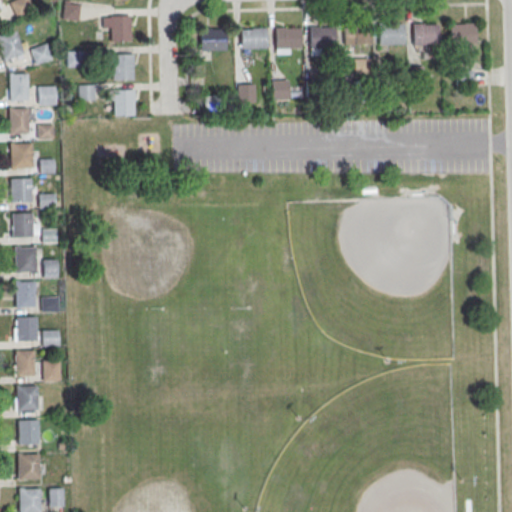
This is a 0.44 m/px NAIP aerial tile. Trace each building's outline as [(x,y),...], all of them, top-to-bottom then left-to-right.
[(10,0),(8,1),(15,17),(32,10),(27,0),(10,0)] [(61,19),(77,20),(78,2),(62,1),(61,19)] [(130,15),(109,15),(109,41),(130,41),(130,15)] [(377,25),(402,24),(403,45),(377,46),(377,25)] [(411,25),(437,24),(437,45),(412,46),(411,25)] [(448,24),(474,24),(474,45),(449,46),(448,24)] [(342,26),(342,44),(369,44),(369,26),(342,26)] [(239,29),(264,28),(265,50),(239,50),(239,29)] [(274,29),(299,28),(300,49),(274,50),(274,29)] [(308,28),(333,28),(334,49),(309,50),(308,28)] [(22,53),(15,30),(0,34),(0,56),(1,59),(22,53)] [(198,30),(223,30),(224,51),(199,52),(198,30)] [(51,58),(46,42),(28,48),(33,64),(51,58)] [(111,79),(132,79),(132,53),(111,53),(111,79)] [(454,70),(454,84),(471,84),(471,70),(454,70)] [(7,100),(26,100),(26,73),(7,73),(7,100)] [(271,99),(287,99),(287,80),(271,80),(271,99)] [(253,102),(253,83),(235,83),(235,102),(253,102)] [(93,84),(76,84),(76,100),(93,100),(93,84)] [(36,105),(54,105),(54,85),(36,85),(36,105)] [(133,115),(133,89),(111,89),(111,115),(133,115)] [(7,133),(26,133),(26,107),(7,107),(7,133)] [(35,125),(52,125),(53,140),(36,140),(35,125)] [(9,167),(30,167),(29,142),(9,143),(9,167)] [(37,159),(53,159),(54,174),(37,175),(37,159)] [(10,179),(29,179),(29,204),(10,204),(10,179)] [(37,193),(54,193),(55,208),(38,209),(37,193)] [(11,214),(30,213),(31,238),(12,239),(11,214)] [(38,229),(55,228),(56,243),(39,244),(38,229)] [(13,248),(34,247),(35,272),(14,272),(13,248)] [(40,260),(56,259),(57,274),(40,275),(40,260)] [(14,283),(33,282),(34,307),(15,308),(14,283)] [(40,297),(57,297),(57,312),(40,313),(40,297)] [(14,317),(36,317),(37,342),(15,342),(14,317)] [(41,331),(58,331),(58,346),(41,347),(41,331)] [(14,352),(33,351),(33,376),(14,377),(14,352)] [(42,361),(59,361),(59,382),(42,382),(42,361)] [(14,387),(36,386),(37,411),(15,412),(14,387)] [(16,421),(37,420),(38,445),(16,446),(16,421)] [(16,455),(38,455),(38,480),(17,480),(16,455)] [(17,511),(17,490),(39,489),(39,511),(17,511)] [(47,490),(61,489),(62,507),(48,508),(47,490)]
